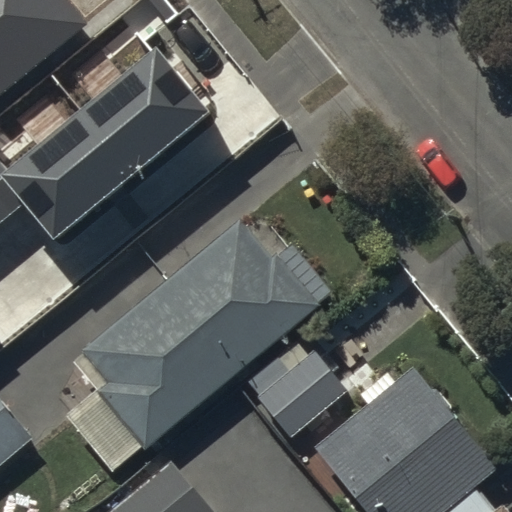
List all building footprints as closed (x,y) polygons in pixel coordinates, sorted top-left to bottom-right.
[(73,0),(0,0),(0,90),(89,19),(73,0)] [(150,106),(118,66),(0,164),(0,166),(30,202),(0,226),(0,312),(207,141),(167,92),(150,106)] [(275,248),(270,252),(240,215),(80,347),(107,379),(95,388),(144,446),(319,301),(275,248)] [(347,389),(312,348),(257,395),(292,436),(347,389)] [(438,511),(496,465),(413,363),(314,445),(369,511),(438,511)] [(0,462),(31,437),(0,399),(0,462)] [(212,511),(213,511),(169,459),(106,511),(212,511)] [(510,511),(501,501),(486,511),(510,511)]
